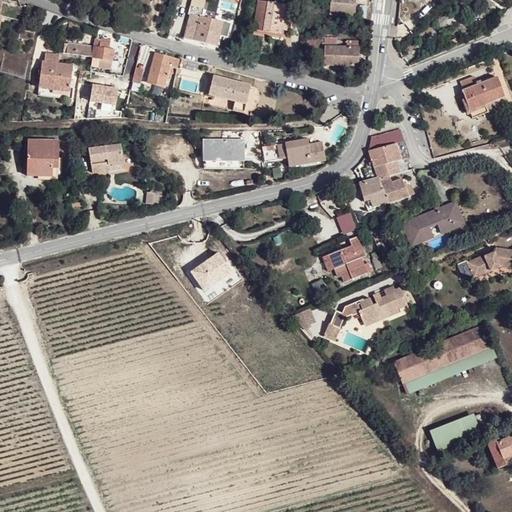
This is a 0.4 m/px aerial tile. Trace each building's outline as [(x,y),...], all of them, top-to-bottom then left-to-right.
[(303,0),(302,15),(316,16),(317,13),(323,13),(324,1),(305,0),(303,0)] [(331,0),(330,15),(354,17),(355,0),(331,0)] [(254,30),(282,35),(283,28),(291,29),(293,14),(285,13),(286,5),(260,1),(254,30)] [(185,38),(218,46),(224,22),(217,21),(218,17),(202,13),(204,8),(191,5),(188,14),(191,15),(185,38)] [(326,46),(336,47),(337,37),(325,36),(324,46),(326,46)] [(91,65),(111,68),(114,50),(110,49),(110,42),(94,39),(93,47),(64,44),(64,53),(92,57),(91,65)] [(347,47),(336,47),(326,46),(325,64),(358,65),(359,40),(347,40),(347,47)] [(54,85),(70,87),(73,64),(58,62),(60,54),(46,52),(45,61),(42,61),(39,88),(53,90),(54,85)] [(177,70),(179,59),(155,52),(147,84),(166,89),(171,68),(177,70)] [(137,63),(139,55),(130,54),(128,61),(137,63)] [(136,68),(133,82),(141,84),(145,70),(136,68)] [(250,85),(213,75),(208,95),(234,101),(232,110),(243,113),(250,85)] [(497,77),(482,83),(477,85),(476,83),(473,76),(461,82),(464,90),(462,91),(470,110),(505,96),(497,77)] [(505,96),(470,110),(473,118),(508,104),(505,96)] [(406,159),(410,158),(404,141),(400,130),(372,136),(368,148),(367,152),(369,154),(371,162),(368,163),(368,167),(365,168),(366,174),(364,175),(365,178),(375,176),(375,178),(378,178),(379,179),(389,176),(399,173),(408,169),(406,159)] [(53,159),(59,159),(59,140),(28,139),(27,169),(43,169),(43,177),(52,177),(53,169),(53,159)] [(309,144),(308,139),(271,146),(274,165),(289,162),(290,167),(312,163),(309,144)] [(235,162),(244,162),(244,141),(203,141),(203,169),(235,170),(235,162)] [(323,141),(309,144),(312,163),(326,161),(323,141)] [(88,150),(92,174),(110,171),(109,164),(112,164),(112,166),(124,165),(121,144),(88,150)] [(391,182),(389,176),(379,179),(382,189),(393,185),(391,182)] [(378,178),(375,178),(359,182),(364,201),(370,200),(373,208),(388,204),(382,189),(379,179),(378,178)] [(388,204),(401,200),(414,195),(411,185),(405,187),(402,179),(391,182),(393,185),(382,189),(388,204)] [(161,205),(163,189),(148,188),(146,203),(161,205)] [(455,202),(432,211),(434,215),(427,218),(425,214),(403,223),(411,245),(434,236),(430,225),(437,223),(441,233),(464,224),(455,202)] [(350,212),(336,218),(343,235),(357,229),(350,212)] [(331,253),(336,267),(347,263),(349,270),(341,273),(344,282),(366,273),(360,258),(364,257),(357,237),(351,239),(352,245),(355,251),(345,255),(343,249),(331,253)] [(355,251),(352,245),(343,249),(345,255),(355,251)] [(467,261),(472,273),(490,266),(491,269),(501,265),(510,266),(511,255),(511,248),(496,246),(495,250),(485,254),(467,261)] [(218,252),(191,271),(206,293),(234,274),(218,252)] [(330,270),(336,267),(331,253),(325,256),(330,270)] [(381,266),(379,259),(378,257),(373,259),(377,269),(382,268),(381,266)] [(490,266),(472,273),(474,277),(491,269),(490,266)] [(394,290),(392,286),(383,290),(386,296),(374,301),(376,303),(372,305),(369,298),(363,301),(362,299),(344,307),(341,314),(335,311),(327,323),(336,328),(343,317),(358,311),(361,320),(371,324),(373,319),(381,316),(382,319),(399,312),(397,308),(407,305),(400,288),(394,290)] [(386,296),(383,290),(372,295),(374,301),(386,296)] [(312,322),(306,310),(294,315),(300,328),(312,322)] [(371,324),(382,319),(381,316),(373,319),(371,324)] [(421,350),(391,363),(399,382),(505,338),(497,318),(465,332),(466,334),(422,352),(421,350)] [(326,322),(319,334),(329,341),(337,329),(336,328),(327,323),(326,322)] [(430,430),(435,448),(480,435),(475,417),(430,430)] [(504,459),(511,455),(511,433),(488,444),(498,468),(506,464),(504,459)]
